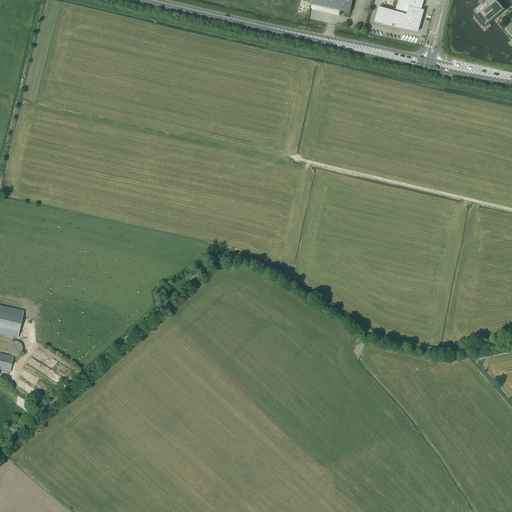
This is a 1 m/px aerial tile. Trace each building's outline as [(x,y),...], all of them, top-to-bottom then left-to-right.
[(310,3),(310,5),(339,12),(340,12),(340,10),(342,11),(345,12),(345,11),(349,12),(349,14),(352,0),(302,0),(302,1),(310,3)] [(378,7),(373,23),(392,28),(417,33),(423,11),(422,11),(421,10),(423,0),(397,0),(394,12),(378,8),(378,7)] [(477,0),(482,6),(474,13),(486,27),(505,11),(495,0),(477,0)] [(0,333),(18,337),(23,316),(24,312),(0,306),(0,333)] [(23,349),(23,348),(22,347),(22,346),(22,345),(21,345),(21,344),(20,343),(19,343),(18,342),(17,342),(16,342),(15,342),(14,342),(13,342),(12,342),(12,343),(11,343),(10,343),(10,344),(9,345),(9,346),(8,347),(8,348),(8,349),(8,350),(8,351),(9,352),(9,353),(10,353),(10,354),(11,355),(12,355),(13,355),(13,356),(14,356),(15,356),(16,356),(17,356),(18,356),(18,355),(19,355),(20,354),(21,353),(22,352),(22,351),(22,350),(23,350),(23,349)] [(0,370),(10,373),(13,357),(0,353),(0,370)]
